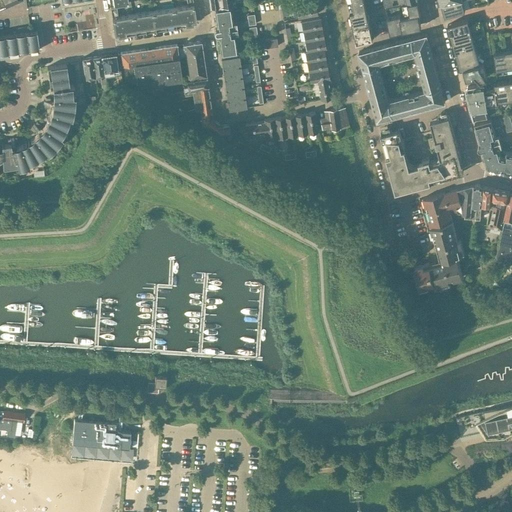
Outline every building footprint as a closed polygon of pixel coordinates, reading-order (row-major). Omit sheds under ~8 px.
[(195,12),(193,0),(186,0),(187,4),(183,5),(184,14),(195,12)] [(367,10),(364,0),(348,0),(351,13),(367,10)] [(419,14),(421,13),(418,0),(414,0),(402,3),(405,15),(402,16),(402,17),(406,16),(406,17),(419,14)] [(465,9),(462,0),(451,0),(441,2),(445,15),(465,9)] [(317,13),(315,3),(296,6),(298,17),(317,13)] [(216,20),(217,28),(216,28),(215,30),(215,31),(237,27),(236,21),(233,22),(231,4),(214,6),(215,16),(213,16),(214,20),(216,20)] [(124,23),(123,15),(118,15),(116,5),(110,6),(113,25),(124,23)] [(184,14),(183,5),(172,7),(174,15),(184,14)] [(174,15),(172,7),(163,8),(165,17),(174,15)] [(165,17),(163,8),(153,10),(154,18),(165,17)] [(154,18),(153,10),(143,11),(144,20),(154,18)] [(370,23),(367,10),(351,13),(354,27),(370,23)] [(144,20),(143,11),(132,13),(134,22),(144,20)] [(195,12),(184,14),(174,15),(175,25),(194,22),(193,20),(196,20),(195,12)] [(134,22),(132,13),(123,15),(124,23),(134,22)] [(256,23),(254,13),(247,14),(248,24),(256,23)] [(401,17),(402,17),(402,16),(401,13),(387,16),(391,32),(403,30),(404,30),(401,17)] [(422,26),(419,14),(406,17),(406,16),(402,17),(401,17),(404,30),(422,26)] [(174,15),(165,17),(154,18),(156,28),(175,25),(174,15)] [(322,27),(320,17),(301,20),(303,30),(322,27)] [(154,18),(144,20),(134,22),(135,32),(156,28),(154,18)] [(471,28),(468,18),(448,24),(450,34),(471,28)] [(135,32),(134,22),(124,23),(113,25),(115,33),(117,33),(118,34),(135,32)] [(373,38),(370,23),(354,27),(357,41),(373,38)] [(257,35),(256,25),(249,26),(250,37),(257,35)] [(238,33),(237,27),(215,31),(215,32),(216,33),(218,33),(219,41),(217,41),(218,45),(220,45),(221,54),(237,51),(235,33),(238,33)] [(324,36),(322,27),(303,30),(305,40),(324,36)] [(453,42),(473,37),(471,28),(450,34),(453,42)] [(40,49),(37,30),(26,31),(29,51),(40,49)] [(29,51),(26,31),(15,33),(18,52),(29,51)] [(18,52),(15,33),(3,35),(6,54),(18,52)] [(390,61),(415,54),(431,49),(427,33),(411,38),(385,44),(390,61)] [(326,47),(324,36),(305,40),(307,50),(324,48),(326,47)] [(277,37),(265,39),(266,47),(278,45),(277,37)] [(476,45),(473,37),(453,42),(455,51),(476,45)] [(201,40),(183,43),(184,47),(180,48),(180,46),(178,46),(178,53),(202,49),(201,40)] [(182,77),(181,70),(180,64),(179,59),(178,53),(178,46),(177,44),(120,52),(122,65),(125,64),(127,79),(129,79),(137,78),(137,80),(140,82),(182,77)] [(390,61),(385,44),(359,51),(364,68),(379,64),(390,61)] [(478,54),(478,53),(476,45),(455,51),(458,59),(472,56),(478,54)] [(326,57),(324,48),(307,50),(305,51),(307,61),(326,57)] [(204,58),(202,49),(178,53),(179,59),(181,59),(181,57),(185,56),(186,61),(204,58)] [(435,64),(431,49),(415,54),(419,68),(435,64)] [(508,71),(505,50),(494,51),(497,72),(508,71)] [(118,52),(102,55),(105,72),(105,76),(121,74),(121,73),(118,52)] [(481,52),(478,53),(478,54),(472,56),(477,75),(487,74),(481,52)] [(105,72),(102,55),(92,56),(95,76),(100,75),(101,83),(102,83),(106,79),(105,76),(105,72)] [(95,76),(92,56),(83,57),(87,85),(91,84),(90,77),(95,76)] [(240,68),(238,56),(220,59),(222,70),(240,68)] [(477,75),(472,56),(458,59),(460,68),(464,67),(466,77),(477,75)] [(327,67),(326,57),(307,61),(308,70),(327,67)] [(205,67),(204,58),(186,61),(186,65),(182,65),(182,63),(180,64),(181,70),(205,67)] [(69,85),(66,64),(47,67),(50,88),(53,87),(69,85)] [(383,78),(379,64),(364,68),(368,82),(383,78)] [(441,85),(435,64),(419,68),(425,89),(441,85)] [(206,76),(205,67),(181,70),(182,77),(184,76),(184,74),(188,74),(188,78),(206,76)] [(330,78),(327,67),(308,70),(310,81),(317,80),(328,78),(330,78)] [(241,79),(240,68),(222,70),(224,81),(241,79)] [(206,76),(188,78),(186,79),(187,84),(183,85),(184,91),(207,84),(206,76)] [(331,97),(328,78),(317,80),(321,99),(331,97)] [(389,99),(383,78),(368,82),(373,104),(389,99)] [(243,89),(241,79),(224,81),(225,92),(243,89)] [(509,99),(506,80),(494,82),(495,87),(496,95),(497,101),(509,99)] [(496,95),(495,87),(485,89),(484,83),(468,86),(466,88),(468,98),(496,95)] [(74,84),(69,85),(53,87),(54,95),(53,101),(55,101),(54,103),(74,105),(75,95),(74,84)] [(209,97),(207,84),(184,91),(185,95),(193,94),(194,99),(209,97)] [(445,101),(441,85),(425,89),(407,94),(411,110),(443,101),(445,101)] [(244,99),(243,89),(225,92),(227,102),(244,99)] [(411,110),(407,94),(389,99),(373,104),(377,120),(379,119),(411,110)] [(487,103),(497,101),(496,95),(468,98),(472,111),(486,109),(488,109),(487,103)] [(211,106),(209,97),(194,99),(195,108),(201,108),(211,106)] [(246,110),(244,99),(227,102),(227,104),(224,104),(225,111),(228,112),(246,110)] [(74,106),(74,105),(54,103),(54,105),(53,105),(52,110),(49,118),(67,128),(68,127),(72,117),(74,106)] [(212,118),(211,106),(201,108),(203,125),(212,118)] [(348,122),(345,107),(325,110),(326,121),(321,122),(323,129),(340,127),(339,123),(348,122)] [(488,117),(486,109),(472,111),(474,119),(488,117)] [(315,111),(305,113),(307,132),(318,130),(315,111)] [(307,132),(305,113),(294,114),(297,133),(307,132)] [(297,133),(294,114),(284,116),(286,135),(297,133)] [(455,137),(449,115),(430,120),(436,140),(433,140),(433,143),(455,137)] [(511,123),(509,115),(503,117),(507,132),(511,130),(511,123)] [(286,135),(284,116),(273,117),(276,136),(286,135)] [(276,136),(273,117),(264,119),(264,120),(265,131),(266,138),(276,136)] [(62,137),(67,128),(49,118),(45,124),(41,129),(42,130),(41,131),(55,146),(56,145),(62,137)] [(231,133),(230,124),(230,123),(222,125),(212,118),(203,125),(206,127),(222,135),(223,133),(225,134),(231,133)] [(496,136),(491,119),(475,123),(480,141),(496,136)] [(265,131),(264,120),(245,123),(247,134),(265,131)] [(31,128),(34,131),(36,129),(37,130),(39,128),(38,127),(40,124),(37,121),(35,124),(34,123),(31,125),(33,126),(31,128)] [(400,128),(399,128),(381,133),(387,156),(409,150),(408,147),(405,148),(400,128)] [(55,146),(41,131),(39,133),(38,132),(34,136),(28,141),(37,160),(39,158),(48,152),(55,146)] [(503,151),(501,145),(499,135),(496,136),(480,141),(480,144),(479,144),(478,145),(478,146),(478,147),(479,148),(480,149),(481,149),(482,149),(484,156),(485,160),(487,167),(503,151)] [(18,165),(15,147),(12,148),(11,145),(15,144),(14,142),(18,142),(17,137),(13,138),(13,136),(10,137),(10,139),(7,139),(8,143),(2,144),(3,166),(4,166),(4,167),(18,165)] [(461,160),(455,137),(433,143),(433,146),(432,146),(432,147),(437,145),(440,155),(439,157),(458,168),(461,164),(460,160),(461,160)] [(37,160),(28,141),(21,144),(16,146),(16,147),(15,147),(18,165),(19,167),(29,163),(37,160)] [(411,152),(409,150),(387,156),(393,178),(394,178),(397,188),(397,189),(411,164),(409,163),(407,154),(411,152)] [(511,152),(503,151),(487,167),(503,170),(504,168),(511,169),(511,152)] [(456,173),(458,168),(439,157),(437,159),(430,161),(429,158),(424,159),(430,180),(453,174),(453,173),(456,173)] [(430,180),(424,159),(420,160),(420,163),(413,165),(411,164),(397,189),(397,188),(407,186),(408,187),(430,180)] [(458,239),(451,215),(459,213),(465,213),(465,218),(476,219),(476,216),(477,210),(472,209),(472,204),(474,184),(445,192),(423,198),(436,246),(438,251),(440,259),(415,266),(416,270),(415,271),(416,276),(418,276),(421,287),(435,284),(436,287),(450,283),(449,280),(463,276),(458,255),(465,253),(463,245),(461,239),(458,239)] [(482,205),(483,185),(474,184),(472,204),(477,204),(477,210),(476,216),(480,217),(482,205)] [(491,206),(493,187),(483,185),(482,205),(491,206)] [(504,218),(510,190),(493,187),(491,206),(490,208),(493,209),(490,226),(503,229),(503,226),(505,218),(504,218)] [(511,190),(510,190),(504,218),(505,218),(511,220),(511,225),(511,228),(503,226),(503,229),(496,259),(511,261),(511,190)] [(166,387),(166,379),(167,376),(155,375),(155,382),(148,381),(147,393),(159,393),(159,387),(166,387)] [(485,410),(455,417),(456,421),(456,422),(457,422),(457,423),(457,424),(457,425),(457,426),(457,427),(458,427),(458,430),(460,438),(484,433),(511,426),(511,404),(504,406),(485,410)] [(3,410),(0,409),(0,427),(7,428),(6,433),(13,434),(15,419),(23,420),(24,412),(3,409),(3,410)] [(115,422),(74,419),(72,442),(129,447),(130,430),(120,429),(114,427),(115,422)]
